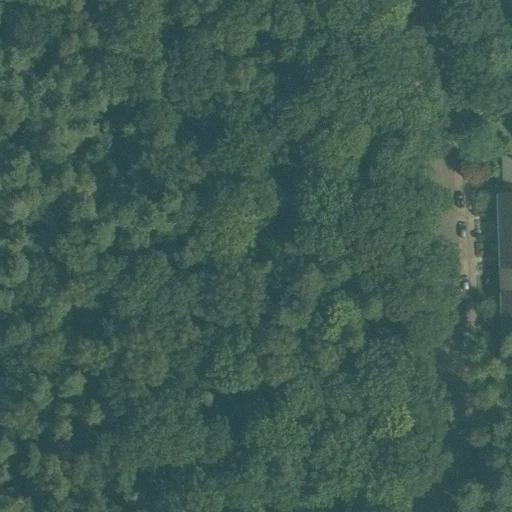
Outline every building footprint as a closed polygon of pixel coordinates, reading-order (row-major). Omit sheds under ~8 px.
[(503,190),(511,189),(511,176),(503,177),(503,190)] [(511,216),(511,192),(499,193),(500,217),(511,216)] [(511,241),(511,216),(500,217),(500,242),(511,241)] [(511,265),(511,241),(500,242),(501,266),(511,265)] [(511,290),(511,265),(501,266),(502,291),(511,290)] [(511,315),(511,290),(502,291),(503,315),(511,315)] [(511,339),(511,315),(503,315),(504,340),(511,339)]
